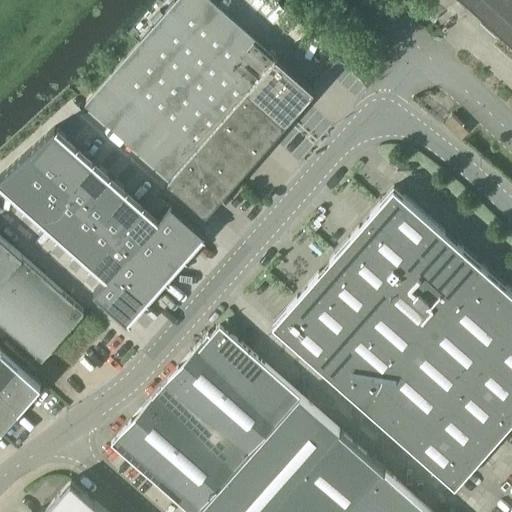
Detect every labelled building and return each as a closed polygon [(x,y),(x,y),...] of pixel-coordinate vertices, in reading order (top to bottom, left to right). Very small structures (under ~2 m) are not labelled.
[(107,122),(146,156),(147,155),(169,175),(168,176),(206,209),(314,86),(277,53),(276,55),(213,0),(175,0),(124,58),(116,51),(105,64),(112,71),(86,101),(108,121),(107,122)] [(511,0),(468,0),(511,40),(511,0)] [(451,113),(443,121),(460,138),(468,129),(451,113)] [(54,125),(0,173),(0,179),(108,275),(94,290),(127,320),(204,232),(171,202),(159,217),(54,125)] [(511,289),(394,185),(273,322),(455,482),(511,417),(511,289)] [(0,235),(0,321),(42,358),(44,356),(85,310),(0,235)] [(345,511),(384,468),(219,323),(210,333),(207,331),(111,441),(192,511),(345,511)] [(0,428),(40,383),(0,347),(0,428)] [(434,511),(384,468),(345,511),(434,511)] [(41,511),(107,511),(71,479),(41,511)]
